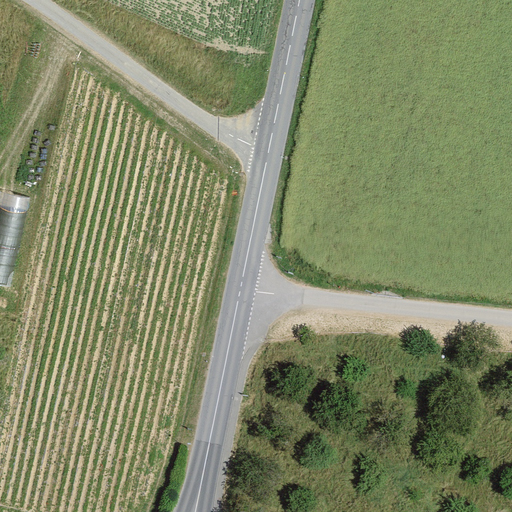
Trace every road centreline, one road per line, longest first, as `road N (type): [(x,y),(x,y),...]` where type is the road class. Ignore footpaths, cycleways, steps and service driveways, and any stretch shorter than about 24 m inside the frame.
road 1 (secondary): [(300,0),(196,511)]
road 2 (track): [(268,152),(232,136),(34,0)]
road 3 (track): [(241,289),(511,323)]
